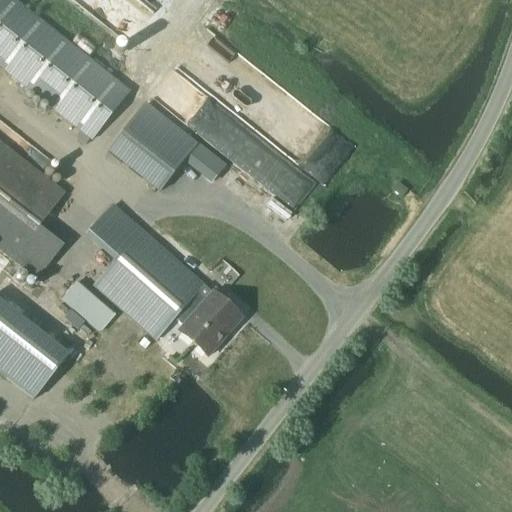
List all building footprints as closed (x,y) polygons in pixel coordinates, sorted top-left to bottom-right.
[(91,142),(130,95),(12,0),(0,0),(0,68),(80,132),(75,138),(84,146),(89,140),(91,142)] [(158,195),(196,148),(146,107),(108,154),(158,195)] [(65,196),(0,143),(0,251),(38,281),(64,248),(39,229),(65,196)] [(175,320),(198,293),(204,287),(143,233),(95,288),(156,342),(175,320)] [(100,332),(113,317),(76,283),(61,299),(100,332)] [(175,320),(184,328),(180,332),(209,357),(242,319),(214,294),(208,301),(198,293),(175,320)] [(0,374),(33,400),(68,356),(0,302),(0,374)]
